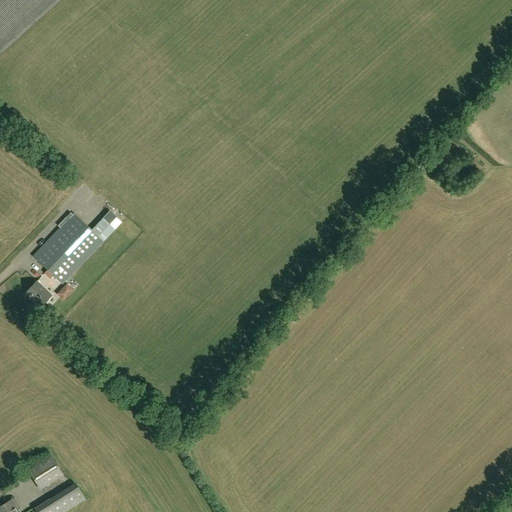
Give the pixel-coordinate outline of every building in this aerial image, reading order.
[(119,220),(123,224),(129,217),(124,213),(119,220)] [(62,285),(102,242),(73,214),(32,257),(62,285)] [(107,239),(117,227),(104,215),(93,226),(107,239)] [(40,308),(51,296),(37,282),(26,294),(40,308)] [(59,292),(66,299),(77,289),(70,282),(59,292)] [(27,471),(39,490),(63,475),(51,456),(27,471)] [(35,511),(63,511),(85,499),(76,485),(35,511)] [(19,511),(12,500),(0,506),(0,511),(19,511)]
